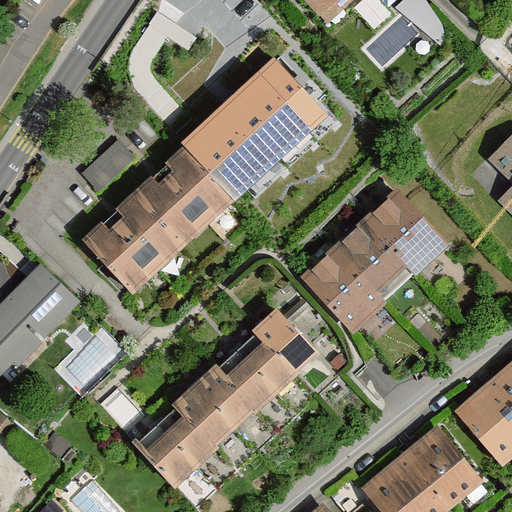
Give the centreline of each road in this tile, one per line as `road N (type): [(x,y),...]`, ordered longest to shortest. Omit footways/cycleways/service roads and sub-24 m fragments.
road 1 (residential): [(511,336),(461,366),(278,511)]
road 2 (tertiary): [(122,0),(0,179)]
